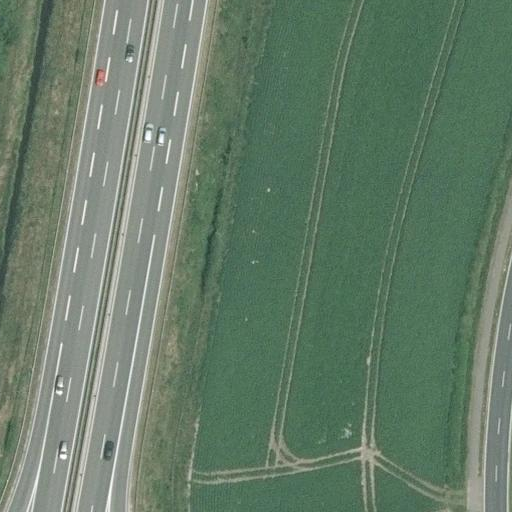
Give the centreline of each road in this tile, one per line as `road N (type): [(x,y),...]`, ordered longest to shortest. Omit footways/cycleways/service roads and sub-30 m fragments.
road 1 (motorway): [(133,0),(45,511)]
road 2 (motorway): [(89,511),(176,0)]
road 3 (tertiary): [(498,511),(511,305)]
